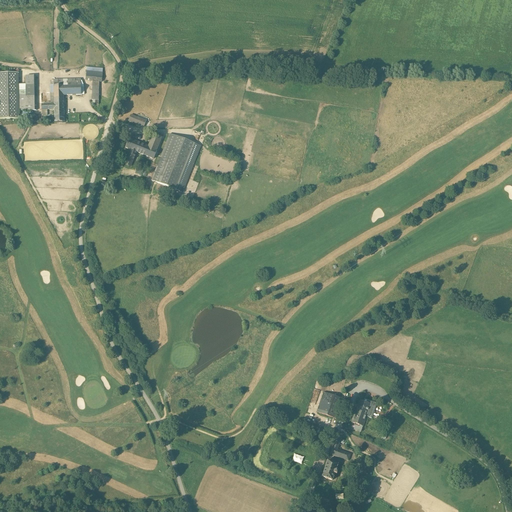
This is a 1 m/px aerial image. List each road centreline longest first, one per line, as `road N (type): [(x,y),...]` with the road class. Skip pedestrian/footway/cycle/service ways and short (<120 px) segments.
road 1 (unclassified): [(188,511),(158,420),(114,349),(81,249),(109,123)]
road 2 (track): [(59,0),(121,65),(109,123)]
